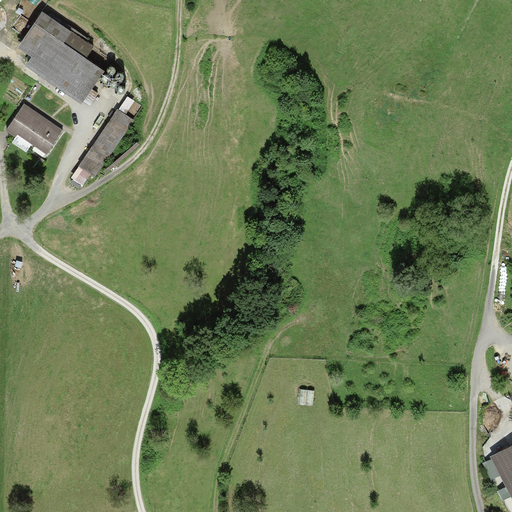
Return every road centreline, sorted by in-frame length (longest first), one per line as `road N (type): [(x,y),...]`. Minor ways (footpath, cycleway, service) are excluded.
road 1 (track): [(141,511),(135,449),(153,380),(152,335),(132,309),(62,268),(16,226)]
road 2 (track): [(179,0),(176,63),(149,141),(94,187),(16,226)]
road 3 (track): [(310,314),(268,346),(222,465),(213,511)]
road 4 (track): [(480,511),(469,465),(482,333)]
road 5 (track): [(482,333),(511,181)]
